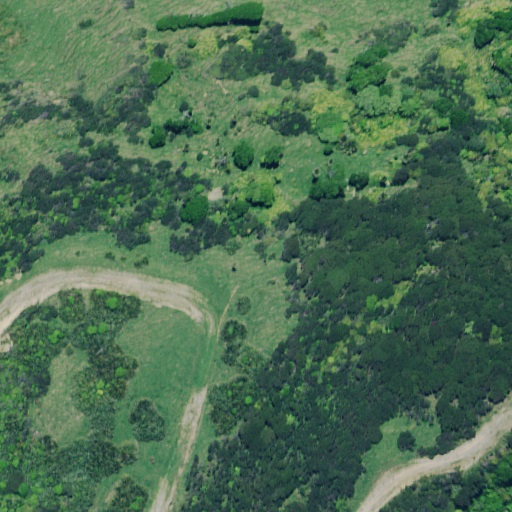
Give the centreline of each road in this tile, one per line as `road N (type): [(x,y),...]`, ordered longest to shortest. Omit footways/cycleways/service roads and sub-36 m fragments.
road 1 (track): [(173,511),(189,418),(189,332),(131,278),(89,277),(0,330)]
road 2 (track): [(511,436),(402,481),(368,511)]
